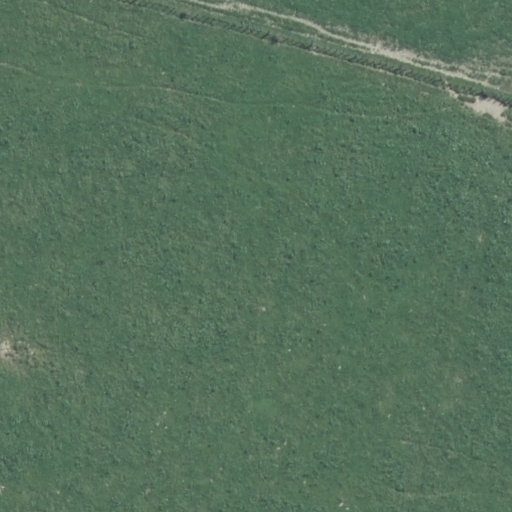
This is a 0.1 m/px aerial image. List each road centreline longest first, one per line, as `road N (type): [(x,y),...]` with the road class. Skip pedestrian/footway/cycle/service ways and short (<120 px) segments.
road 1 (unknown): [(28,0),(511,125)]
road 2 (unknown): [(133,511),(257,59)]
